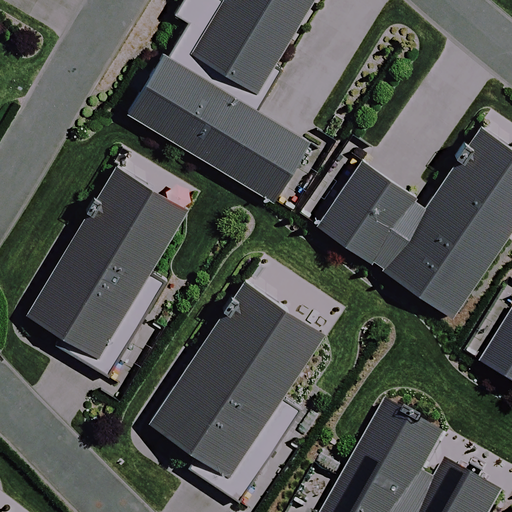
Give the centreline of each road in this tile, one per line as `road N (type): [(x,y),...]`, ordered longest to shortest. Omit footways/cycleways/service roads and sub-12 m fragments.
road 1 (residential): [(115,0),(0,187)]
road 2 (residential): [(116,511),(0,399)]
